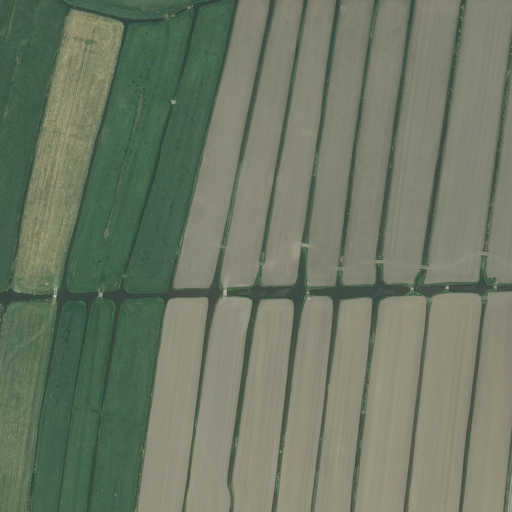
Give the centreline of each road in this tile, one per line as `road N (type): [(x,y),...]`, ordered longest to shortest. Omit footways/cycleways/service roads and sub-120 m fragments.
road 1 (track): [(225,299),(240,263),(276,262),(297,245),(310,245),(338,270),(371,262),(428,268),(478,254),(511,266)]
road 2 (track): [(128,240),(120,276),(129,278),(175,250),(217,246),(240,263)]
